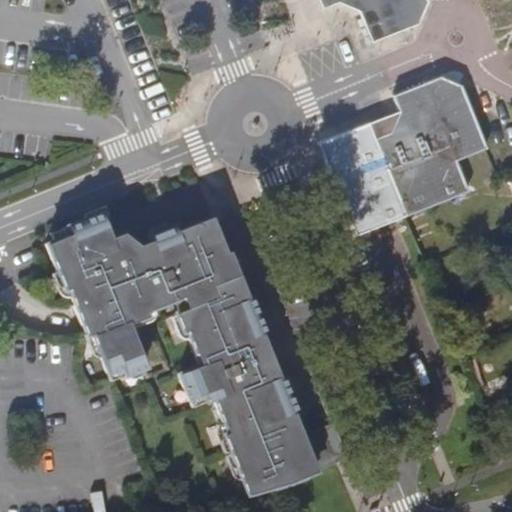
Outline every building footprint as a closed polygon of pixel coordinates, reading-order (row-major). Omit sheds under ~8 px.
[(316,0),(323,14),(336,9),(360,18),(366,34),(371,48),(417,31),(428,10),(423,0),(316,0)] [(374,140),(405,217),(467,191),(455,161),(485,148),(462,87),(437,77),(392,95),(398,111),(389,132),(374,140)] [(354,237),(405,217),(374,140),(389,132),(398,111),(316,144),(354,237)] [(98,221),(95,214),(62,227),(64,235),(98,221)] [(64,235),(41,244),(60,290),(63,288),(82,335),(87,333),(103,373),(119,366),(122,374),(137,368),(119,324),(136,317),(134,312),(169,298),(179,322),(157,331),(184,398),(199,392),(202,401),(209,398),(222,431),(219,432),(243,494),(284,481),(344,457),(330,422),(297,435),(288,412),(291,411),(276,375),(273,376),(256,333),(259,332),(245,296),(241,297),(223,251),(219,252),(205,216),(170,230),(168,225),(143,236),(145,240),(133,245),(117,233),(105,238),(98,221),(64,235)]
